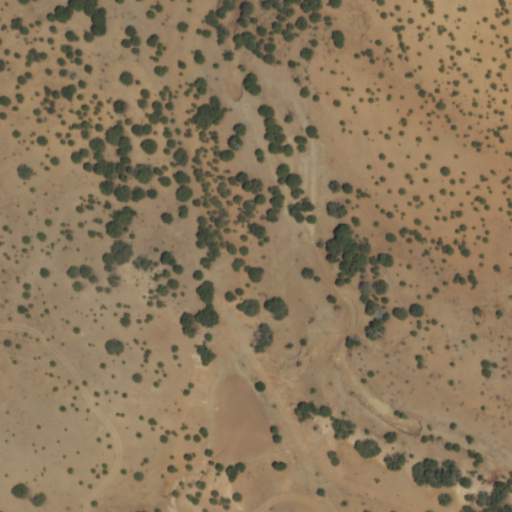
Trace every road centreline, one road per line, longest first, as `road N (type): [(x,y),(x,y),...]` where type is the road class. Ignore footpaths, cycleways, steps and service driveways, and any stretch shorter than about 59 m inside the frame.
road 1 (track): [(326,511),(127,482),(91,440),(70,325),(75,242),(153,169),(262,143),(277,149)]
road 2 (track): [(277,149),(299,158),(424,132),(470,86),(468,0)]
